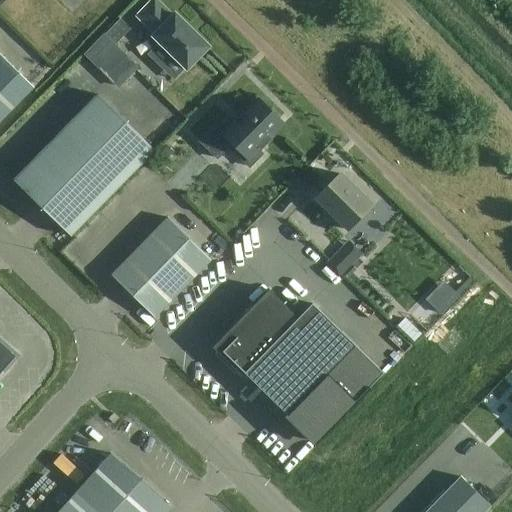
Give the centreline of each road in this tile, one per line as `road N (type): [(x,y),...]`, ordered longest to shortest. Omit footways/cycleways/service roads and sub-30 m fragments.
road 1 (residential): [(113,353),(276,511)]
road 2 (unclassified): [(113,353),(0,480)]
road 3 (residential): [(0,241),(113,353)]
